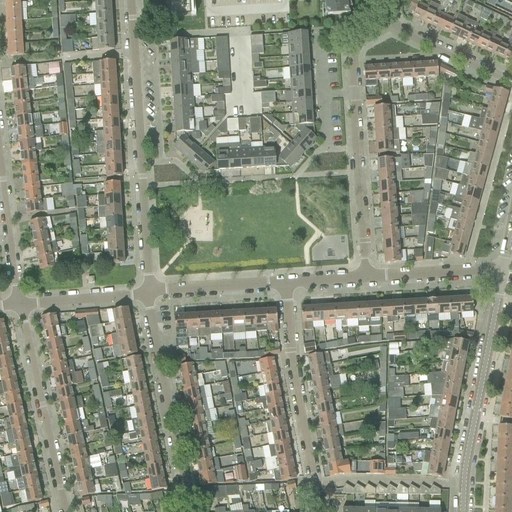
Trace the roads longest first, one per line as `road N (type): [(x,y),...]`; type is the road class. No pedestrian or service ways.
road 1 (residential): [(148,292),(130,0)]
road 2 (unclassified): [(366,277),(351,56),(387,22)]
road 3 (tertiary): [(461,511),(500,270)]
road 4 (residential): [(316,511),(284,282)]
road 5 (residential): [(189,511),(148,292)]
road 6 (residential): [(63,511),(18,304)]
road 7 (residential): [(0,154),(18,304)]
road 8 (unclassified): [(511,83),(387,22)]
road 9 (residential): [(148,292),(284,282)]
road 10 (residential): [(366,277),(500,270)]
road 11 (residential): [(18,304),(148,292)]
